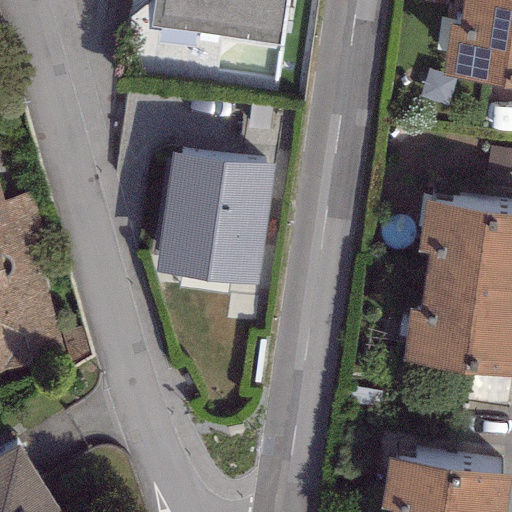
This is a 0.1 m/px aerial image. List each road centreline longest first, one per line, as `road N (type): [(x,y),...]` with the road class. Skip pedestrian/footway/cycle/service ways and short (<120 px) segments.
road 1 (unclassified): [(224,511),(36,0)]
road 2 (tertiary): [(270,511),(352,0)]
